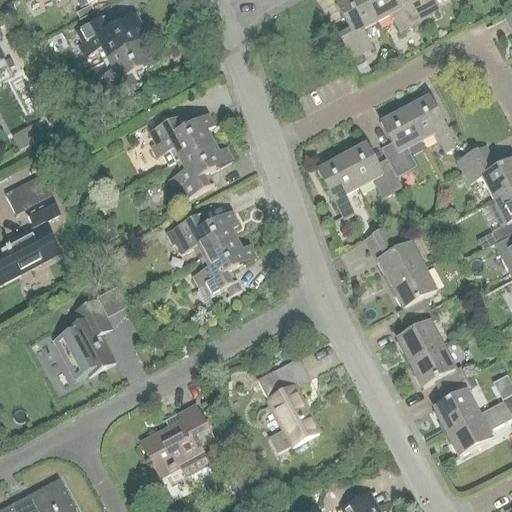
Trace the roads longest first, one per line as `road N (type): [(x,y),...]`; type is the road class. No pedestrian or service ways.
road 1 (residential): [(511,106),(478,43),(269,148)]
road 2 (residential): [(73,431),(323,297)]
road 3 (residential): [(323,297),(439,511)]
road 4 (residential): [(269,148),(323,297)]
road 5 (residential): [(224,22),(269,148)]
